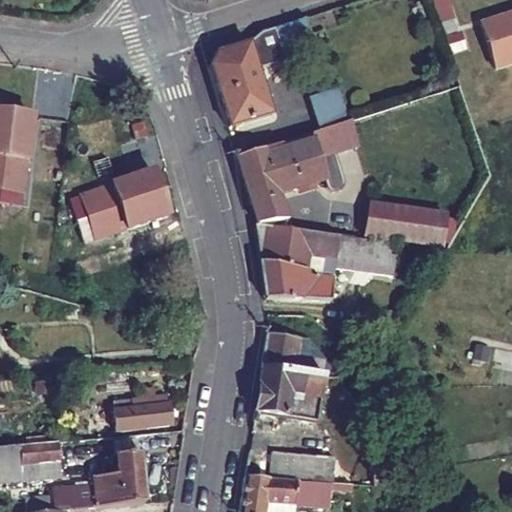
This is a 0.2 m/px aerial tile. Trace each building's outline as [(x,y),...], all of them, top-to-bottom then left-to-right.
[(485,50),(511,41),(511,12),(477,24),(485,50)] [(312,45),(304,19),(261,33),(245,46),(215,56),(209,69),(219,100),(229,130),(268,115),(255,70),(271,65),(270,60),(312,45)] [(511,41),(485,50),(493,73),(511,66),(511,41)] [(346,125),(349,125),(339,91),(307,102),(318,135),(329,131),(346,125)] [(32,119),(8,116),(0,178),(0,204),(22,207),(32,119)] [(351,124),(349,125),(346,125),(329,131),(335,150),(357,144),(351,124)] [(251,202),(279,193),(325,177),(327,180),(328,182),(330,183),(332,183),(335,184),(337,183),(340,180),(341,178),(342,175),(342,174),(342,171),(335,150),(329,131),(318,135),(312,136),(238,160),(251,202)] [(92,228),(162,194),(151,174),(73,209),(83,230),(92,228)] [(287,216),(279,193),(251,202),(259,227),(287,216)] [(173,216),(162,194),(92,228),(83,230),(94,252),(173,216)] [(432,243),(434,217),(375,209),(370,236),(432,243)] [(253,226),(265,307),(329,301),(326,267),(385,274),(388,252),(399,252),(400,245),(259,227),(253,226)] [(103,271),(98,255),(74,262),(78,280),(103,271)] [(266,334),(254,415),(315,427),(322,399),(327,398),(347,432),(353,457),(340,456),(274,453),(272,480),(333,484),(376,487),(370,428),(307,340),(269,335),(266,334)] [(92,435),(170,427),(168,397),(115,403),(116,412),(90,415),(92,435)] [(376,487),(378,506),(403,507),(402,488),(396,469),(387,464),(394,456),(392,452),(386,450),(370,428),(376,487)] [(0,484),(60,479),(57,445),(0,449),(0,484)] [(52,511),(65,511),(144,504),(139,456),(115,458),(116,477),(92,479),(93,486),(51,490),(51,497),(24,500),(24,511),(52,511)] [(238,511),(299,511),(299,508),(332,510),(333,484),(272,480),(244,478),(243,483),(238,511)]
